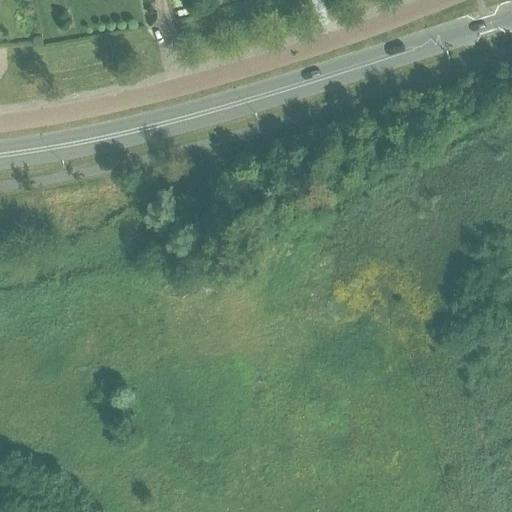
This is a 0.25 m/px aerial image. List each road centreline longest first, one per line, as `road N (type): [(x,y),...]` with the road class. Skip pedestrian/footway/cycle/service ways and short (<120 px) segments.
road 1 (secondary): [(0,156),(172,121),(511,17)]
road 2 (residential): [(442,0),(238,71),(0,123)]
